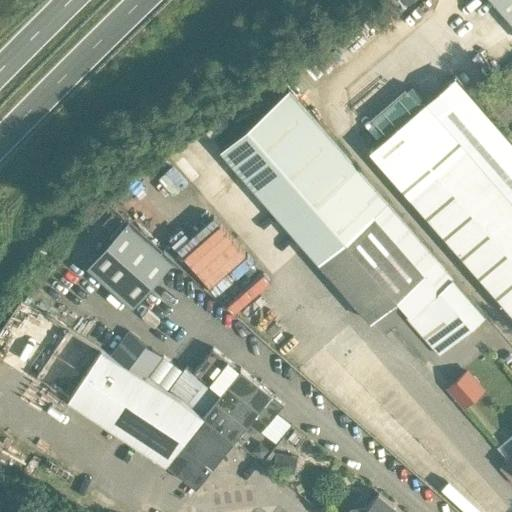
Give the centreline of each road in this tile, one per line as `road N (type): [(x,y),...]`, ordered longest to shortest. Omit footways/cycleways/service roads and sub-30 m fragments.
road 1 (unknown): [(511,331),(374,184),(343,136),(347,102),(378,68),(475,30)]
road 2 (trunk): [(0,144),(145,0)]
